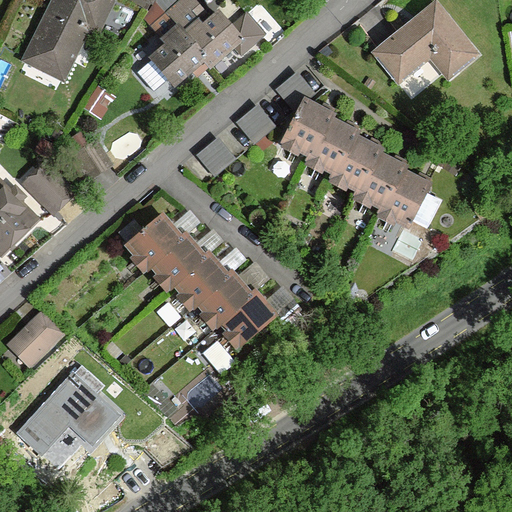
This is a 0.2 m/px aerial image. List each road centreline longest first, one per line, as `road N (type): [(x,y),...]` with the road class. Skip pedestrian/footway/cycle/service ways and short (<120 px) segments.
road 1 (residential): [(358,0),(0,308)]
road 2 (tertiary): [(511,287),(152,511)]
